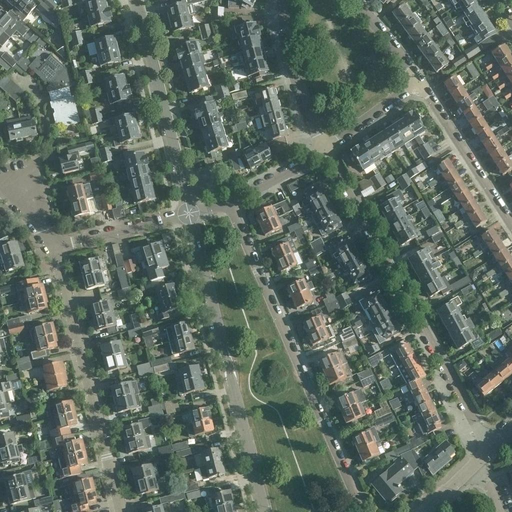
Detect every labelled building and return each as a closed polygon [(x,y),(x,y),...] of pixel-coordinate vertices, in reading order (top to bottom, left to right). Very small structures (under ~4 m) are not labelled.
[(14,6),(22,13),(27,8),(31,12),(37,6),(39,8),(37,10),(56,27),(58,24),(56,21),(59,18),(53,12),(44,4),(39,0),(8,0),(14,5),(14,6)] [(49,0),(47,0),(44,4),(53,12),(58,7),(49,0)] [(75,7),(73,0),(72,0),(61,3),(63,10),(75,7)] [(84,5),(87,17),(108,11),(106,5),(105,5),(104,0),(84,5)] [(174,0),(170,1),(172,9),(167,10),(169,14),(167,15),(169,22),(190,17),(187,7),(207,2),(207,0),(174,0)] [(256,0),(228,0),(228,9),(238,9),(239,6),(246,9),(247,6),(252,8),(254,2),(255,3),(256,0)] [(465,0),(454,7),(457,11),(461,8),(465,13),(477,5),(474,0),(465,0)] [(428,12),(432,10),(433,9),(429,4),(424,7),(428,12)] [(435,8),(437,12),(443,9),(440,4),(435,8)] [(477,5),(465,13),(468,18),(463,21),(466,24),(482,14),(480,11),(481,10),(477,5)] [(393,15),(400,25),(414,15),(411,11),(409,13),(404,7),(393,15)] [(224,22),(224,9),(211,9),(211,11),(208,12),(210,16),(211,16),(211,22),(224,22)] [(0,11),(0,29),(4,33),(6,34),(11,28),(12,29),(15,26),(25,35),(30,30),(14,15),(10,19),(4,14),(0,11)] [(108,11),(87,17),(90,28),(109,23),(108,19),(110,19),(108,11)] [(482,14),(466,24),(468,28),(472,25),(476,31),(489,22),(485,17),(484,17),(482,14)] [(414,15),(400,25),(407,35),(419,26),(414,20),(416,18),(414,15)] [(190,17),(169,22),(170,30),(172,29),(173,33),(193,28),(190,17)] [(446,25),(451,22),(448,17),(442,20),(446,25)] [(438,27),(442,24),(438,18),(433,22),(438,27)] [(446,25),(448,30),(454,26),(451,22),(446,25)] [(489,22),(476,31),(479,35),(474,38),(479,45),(495,34),(491,28),(492,28),(489,22)] [(250,23),(241,25),(234,27),(236,35),(239,35),(241,42),(260,37),(258,29),(256,29),(255,25),(251,26),(250,23)] [(199,28),(200,35),(212,32),(211,25),(199,28)] [(419,26),(407,35),(415,44),(426,36),(419,26)] [(71,42),(83,39),(81,32),(69,35),(71,42)] [(176,53),(178,61),(202,53),(200,47),(204,46),(202,41),(214,39),(212,32),(200,35),(201,40),(198,41),(198,42),(194,44),(194,43),(177,48),(178,52),(176,53)] [(460,34),(454,38),(457,43),(463,39),(460,34)] [(426,36),(415,44),(422,54),(433,45),(426,36)] [(260,37),(241,42),(238,42),(239,47),(242,46),(244,53),(261,49),(263,48),(261,42),(260,42),(258,37),(260,37)] [(73,48),(85,45),(83,39),(71,42),(73,48)] [(94,44),(97,56),(117,50),(116,43),(114,43),(113,39),(94,44)] [(450,48),(455,44),(450,39),(446,42),(450,48)] [(454,53),(458,50),(459,50),(455,44),(450,48),(454,53)] [(433,45),(422,54),(429,64),(440,55),(433,45)] [(476,46),(464,53),(468,60),(480,52),(476,46)] [(492,54),(499,64),(494,67),(495,67),(511,55),(506,46),(492,54)] [(261,49),(244,53),(241,54),(243,59),(245,58),(247,65),(266,60),(264,54),(263,54),(261,49)] [(117,50),(97,56),(100,67),(119,62),(118,58),(119,57),(117,50)] [(6,53),(1,58),(13,69),(16,65),(17,64),(6,53)] [(202,53),(178,61),(179,61),(180,60),(184,71),(203,65),(200,55),(202,54),(202,53)] [(440,55),(429,64),(436,73),(448,65),(449,63),(445,58),(443,58),(440,55)] [(511,55),(495,67),(495,68),(500,65),(505,74),(511,69),(511,55)] [(223,58),(219,60),(220,66),(221,65),(221,64),(233,62),(232,56),(223,58)] [(466,61),(462,56),(452,63),(455,68),(466,61)] [(13,69),(1,58),(0,57),(0,65),(8,73),(13,69)] [(43,73),(42,75),(23,57),(17,64),(16,65),(26,73),(29,69),(39,78),(46,84),(48,83),(51,85),(48,89),(47,91),(48,94),(71,88),(66,71),(50,57),(39,69),(43,73)] [(266,60),(247,65),(248,72),(246,73),(247,77),(254,75),(255,78),(264,76),(263,73),(268,72),(266,67),(268,66),(266,60)] [(487,72),(494,67),(491,62),(484,67),(487,72)] [(203,65),(184,71),(187,82),(207,76),(203,65)] [(511,69),(505,74),(508,79),(503,82),(497,86),(500,91),(511,84),(511,83),(511,69)] [(80,81),(93,77),(91,71),(79,74),(80,81)] [(493,81),(500,77),(497,72),(491,77),(493,81)] [(207,76),(187,82),(191,94),(210,88),(207,76)] [(0,83),(0,89),(2,91),(11,82),(6,77),(0,83)] [(82,87),(95,84),(93,77),(80,81),(82,87)] [(104,83),(107,94),(128,89),(127,89),(125,81),(124,82),(123,78),(104,83)] [(444,85),(451,95),(462,88),(456,78),(444,85)] [(11,82),(2,91),(6,95),(15,85),(11,82)] [(511,83),(511,84),(511,90),(503,96),(506,101),(511,96),(511,83)] [(218,101),(230,97),(229,94),(241,90),(240,84),(227,87),(226,84),(214,88),(218,101)] [(15,85),(6,95),(11,99),(20,90),(15,85)] [(473,98),(483,91),(481,87),(471,94),(473,98)] [(71,88),(48,94),(50,94),(52,103),(50,104),(55,124),(66,121),(67,127),(80,124),(73,98),(71,99),(69,89),(71,89),(71,88)] [(462,88),(451,95),(457,105),(469,98),(462,88)] [(128,89),(107,94),(110,106),(129,101),(128,96),(130,96),(128,89)] [(260,93),(263,105),(277,101),(274,89),(260,93)] [(20,90),(11,99),(16,103),(24,94),(20,90)] [(248,98),(246,92),(231,96),(233,102),(248,98)] [(211,98),(198,102),(200,108),(196,109),(197,113),(195,113),(197,121),(199,120),(216,115),(213,103),(211,98)] [(469,98),(457,105),(464,116),(475,108),(469,98)] [(277,101),(263,105),(266,117),(281,113),(277,101)] [(475,108),(464,116),(470,126),(482,118),(478,112),(481,110),(479,107),(476,109),(475,108)] [(90,120),(103,116),(101,110),(89,113),(90,120)] [(281,113),(266,117),(270,129),(284,125),(281,113)] [(407,120),(403,122),(413,138),(420,149),(424,146),(417,135),(424,131),(420,125),(421,124),(420,123),(421,122),(417,115),(414,117),(414,116),(413,116),(411,114),(405,118),(407,120)] [(216,115),(199,120),(203,132),(220,126),(216,115)] [(92,126),(104,122),(103,116),(90,120),(92,126)] [(133,116),(114,121),(114,119),(108,120),(110,128),(115,127),(116,133),(137,128),(135,120),(134,121),(133,116)] [(482,118),(470,126),(477,136),(488,128),(482,118)] [(26,119),(20,120),(24,139),(37,136),(35,123),(28,125),(26,119)] [(236,130),(247,127),(244,119),(238,120),(238,122),(234,123),(235,127),(231,128),(233,134),(237,133),(236,130)] [(23,139),(24,139),(20,120),(12,122),(14,127),(7,129),(10,142),(16,141),(17,143),(24,141),(23,139)] [(413,138),(403,122),(393,129),(403,144),(407,151),(411,148),(407,142),(413,138)] [(284,125),(270,129),(273,141),(271,143),(277,154),(288,148),(285,137),(287,137),(284,125)] [(223,137),(220,126),(203,132),(206,143),(223,137)] [(499,138),(509,132),(507,127),(497,134),(499,138)] [(137,128),(116,133),(118,140),(113,141),(115,148),(121,147),(120,144),(139,139),(138,135),(139,135),(137,128)] [(488,128),(477,136),(483,146),(495,138),(488,128)] [(403,144),(393,129),(383,135),(394,153),(398,150),(397,148),(403,144)] [(394,153),(383,135),(373,142),(384,159),(383,157),(389,153),(391,155),(394,153)] [(227,149),(223,137),(206,143),(210,154),(227,149)] [(495,138),(483,146),(490,156),(501,149),(495,138)] [(384,159),(373,142),(363,148),(373,164),(379,160),(380,162),(384,159)] [(271,143),(262,147),(254,152),(261,165),(272,159),(271,157),(277,154),(271,143)] [(79,154),(87,152),(94,150),(93,144),(73,149),(75,157),(60,161),(63,175),(79,171),(77,163),(81,162),(80,156),(79,156),(79,154)] [(421,156),(431,150),(427,144),(424,146),(420,149),(418,150),(421,156)] [(100,158),(112,155),(111,148),(98,151),(100,158)] [(373,164),(363,148),(360,150),(359,148),(352,152),(354,154),(353,155),(353,156),(351,157),(355,164),(357,163),(358,165),(359,164),(362,170),(369,166),(370,168),(374,166),(373,164)] [(501,149),(490,156),(496,166),(507,159),(501,149)] [(424,161),(434,155),(431,150),(421,156),(424,161)] [(231,160),(240,157),(238,151),(229,153),(231,160)] [(250,171),(261,165),(254,152),(243,158),(250,171)] [(507,159),(496,166),(503,176),(511,170),(511,165),(511,164),(511,162),(511,152),(510,154),(511,156),(507,159)] [(102,164),(114,161),(112,155),(100,158),(102,164)] [(128,171),(146,167),(148,166),(146,159),(144,159),(143,155),(125,160),(128,171)] [(231,161),(234,173),(241,171),(237,159),(231,161)] [(436,169),(443,179),(454,172),(448,162),(436,169)] [(146,167),(128,171),(131,182),(149,178),(148,177),(150,177),(148,170),(147,171),(146,167)] [(403,192),(413,185),(410,180),(420,174),(416,168),(396,181),(403,192)] [(374,193),(386,185),(377,169),(373,172),(376,177),(368,182),(374,193)] [(98,184),(104,183),(102,172),(89,175),(91,182),(97,180),(98,184)] [(454,172),(443,179),(449,189),(461,182),(454,172)] [(149,178),(131,182),(134,193),(151,189),(151,188),(153,188),(151,182),(150,182),(149,178)] [(430,190),(441,183),(438,179),(428,186),(430,190)] [(112,191),(119,190),(117,180),(109,182),(112,191)] [(292,191),(301,186),(297,180),(289,185),(292,191)] [(461,182),(449,189),(453,194),(448,197),(450,200),(441,206),(444,210),(454,204),(452,201),(456,199),(467,192),(461,182)] [(67,190),(71,204),(86,201),(95,199),(91,184),(67,190)] [(306,196),(308,200),(301,203),(304,209),(311,205),(325,198),(319,188),(306,196)] [(151,189),(134,193),(137,205),(146,203),(147,206),(155,204),(154,200),(155,199),(154,193),(152,193),(151,189)] [(467,192),(456,199),(462,209),(474,202),(467,192)] [(399,193),(387,199),(390,205),(381,210),(386,219),(401,211),(398,206),(404,202),(399,193)] [(116,210),(123,208),(120,197),(114,199),(116,210)] [(105,212),(112,211),(108,198),(102,199),(105,212)] [(325,198),(311,205),(314,212),(312,213),(313,216),(330,207),(325,198)] [(297,217),(301,215),(299,212),(301,211),(295,200),(289,203),(295,214),(297,217)] [(419,213),(427,209),(421,200),(414,204),(419,213)] [(86,201),(71,204),(74,218),(82,216),(83,218),(90,216),(86,201)] [(287,201),(272,208),(256,215),(261,226),(277,219),(293,212),(287,201)] [(436,208),(432,201),(427,204),(431,211),(436,208)] [(474,202),(462,209),(466,214),(461,217),(463,220),(454,226),(456,230),(467,224),(465,221),(469,219),(480,212),(474,202)] [(330,207),(313,216),(316,221),(319,219),(322,224),(335,217),(330,207)] [(422,219),(430,214),(427,209),(419,213),(422,219)] [(401,211),(386,219),(391,229),(409,219),(407,214),(404,216),(401,211)] [(480,212),(469,219),(476,230),(487,222),(480,212)] [(335,217),(322,224),(319,226),(321,230),(324,228),(327,234),(341,227),(335,217)] [(277,219),(261,226),(266,237),(282,230),(277,219)] [(409,219),(391,229),(396,238),(412,230),(409,225),(411,223),(409,219)] [(290,234),(302,229),(299,223),(287,228),(290,234)] [(430,238),(440,232),(437,226),(427,232),(430,238)] [(304,233),(308,232),(305,227),(302,229),(290,234),(294,243),(306,238),(304,233)] [(412,230),(396,238),(401,248),(420,238),(417,233),(415,235),(412,230)] [(492,231),(487,235),(485,231),(476,236),(478,240),(481,238),(484,243),(479,246),(482,251),(479,253),(478,251),(472,255),(475,259),(485,253),(484,251),(488,249),(499,242),(492,231)] [(434,245),(444,239),(441,234),(431,239),(434,245)] [(11,245),(9,237),(0,242),(0,249),(3,260),(20,256),(17,244),(11,245)] [(313,251),(324,245),(321,239),(310,245),(313,251)] [(335,248),(338,253),(333,256),(335,261),(340,258),(354,250),(349,241),(335,248)] [(499,242),(488,249),(494,259),(505,252),(499,242)] [(292,243),(288,244),(272,251),(277,263),(293,256),(297,254),(292,243)] [(141,251),(145,263),(164,256),(161,245),(141,251)] [(316,258),(328,251),(324,245),(313,251),(316,258)] [(354,250),(340,258),(343,263),(338,266),(341,270),(343,269),(359,260),(354,250)] [(409,261),(414,271),(430,262),(434,260),(429,250),(409,261)] [(505,252),(494,259),(498,265),(494,267),(495,269),(485,275),(487,277),(483,280),(484,282),(488,279),(498,273),(497,271),(501,269),(511,262),(505,252)] [(125,268),(124,263),(121,254),(114,256),(118,270),(125,268)] [(454,261),(456,260),(457,259),(454,254),(451,255),(444,258),(448,264),(454,261)] [(20,256),(3,260),(0,261),(0,265),(0,266),(4,265),(6,272),(23,268),(20,256)] [(164,256),(145,263),(151,283),(164,280),(161,270),(168,268),(164,256)] [(293,256),(277,263),(282,274),(298,267),(293,256)] [(308,271),(318,266),(313,256),(307,259),(309,263),(305,265),(308,271)] [(80,265),(84,278),(103,273),(108,272),(104,259),(80,265)] [(124,263),(125,268),(127,274),(137,272),(133,260),(124,263)] [(359,260),(343,269),(345,273),(348,272),(351,277),(365,269),(359,260)] [(454,261),(448,264),(451,270),(457,266),(454,261)] [(511,261),(511,262),(501,269),(507,279),(511,275),(511,261)] [(430,262),(414,271),(419,280),(437,270),(441,268),(438,264),(432,267),(430,262)] [(317,278),(323,275),(318,266),(308,271),(311,277),(315,275),(317,278)] [(365,269),(351,277),(348,279),(350,282),(353,281),(356,287),(370,279),(365,269)] [(328,281),(334,278),(330,270),(324,273),(328,281)] [(437,270),(419,280),(424,289),(440,281),(437,276),(440,274),(437,270)] [(473,272),(469,275),(475,285),(479,283),(473,272)] [(103,273),(84,278),(87,291),(105,287),(104,286),(106,285),(103,273)] [(511,275),(507,279),(511,286),(511,289),(510,291),(509,289),(498,295),(500,298),(511,289),(511,275)] [(456,284),(459,290),(470,285),(466,279),(456,284)] [(151,283),(139,286),(142,293),(148,291),(149,295),(155,293),(158,305),(180,298),(178,291),(176,291),(174,287),(167,289),(164,280),(151,283)] [(288,288),(293,299),(309,292),(304,281),(288,288)] [(440,281),(424,289),(430,299),(448,289),(446,284),(443,286),(440,281)] [(130,289),(128,282),(116,285),(117,292),(130,289)] [(0,295),(12,293),(10,286),(0,288),(0,295)] [(464,298),(474,292),(471,286),(460,292),(464,298)] [(26,303),(26,304),(44,299),(45,298),(42,287),(25,291),(27,303),(26,303)] [(130,289),(117,292),(119,298),(132,295),(130,289)] [(511,289),(500,298),(501,300),(511,292),(511,289)] [(309,292),(293,299),(297,311),(314,304),(309,292)] [(327,299),(323,301),(325,307),(337,301),(336,299),(332,292),(325,295),(327,299)] [(339,305),(350,300),(346,293),(336,299),(337,301),(339,305)] [(369,310),(369,311),(383,303),(378,293),(364,301),(367,307),(364,308),(366,312),(369,310)] [(182,305),(180,298),(158,305),(160,311),(156,312),(160,322),(168,319),(167,314),(169,314),(170,315),(173,314),(173,313),(181,310),(180,305),(182,305)] [(44,299),(26,304),(29,315),(47,311),(44,299)] [(450,306),(448,306),(448,307),(438,313),(443,323),(458,314),(462,312),(459,307),(462,306),(458,299),(449,304),(450,306)] [(353,305),(350,300),(339,305),(342,310),(342,311),(353,305)] [(337,301),(325,307),(330,316),(342,310),(339,305),(337,301)] [(91,307),(94,319),(113,315),(112,314),(114,313),(113,308),(111,308),(110,302),(91,307)] [(383,303),(369,311),(373,317),(370,318),(372,322),(389,313),(383,303)] [(491,315),(487,309),(478,315),(481,320),(491,315)] [(389,313),(372,322),(374,326),(377,324),(380,330),(394,322),(389,313)] [(458,314),(443,323),(448,332),(466,322),(464,318),(461,319),(458,314)] [(113,315),(94,319),(98,332),(116,327),(116,326),(117,325),(116,320),(114,320),(113,315)] [(131,316),(134,330),(140,329),(137,315),(136,315),(131,316)] [(304,322),(305,324),(303,325),(308,336),(325,329),(322,322),(324,321),(321,315),(304,322)] [(7,329),(21,326),(19,319),(6,322),(7,329)] [(140,325),(141,329),(141,330),(153,326),(151,321),(140,325)] [(357,330),(363,327),(360,321),(354,325),(357,330)] [(394,322),(380,330),(377,331),(379,335),(382,334),(385,340),(399,332),(394,322)] [(466,322),(448,332),(453,341),(469,333),(466,328),(468,326),(466,322)] [(187,325),(172,329),(166,330),(169,343),(169,344),(191,338),(187,325)] [(8,331),(9,335),(22,331),(21,326),(7,329),(8,331)] [(35,331),(37,342),(53,338),(55,338),(52,326),(35,331)] [(141,332),(144,340),(158,335),(157,333),(158,333),(156,327),(141,332)] [(330,327),(325,329),(308,336),(313,348),(335,338),(330,327)] [(141,329),(127,333),(129,339),(142,336),(141,332),(141,330),(141,329)] [(359,335),(356,330),(354,331),(358,340),(363,338),(361,334),(359,335)] [(499,330),(495,332),(478,341),(481,347),(502,335),(499,330)] [(9,335),(8,331),(0,332),(0,339),(10,337),(9,335)] [(355,338),(352,331),(340,336),(343,343),(341,344),(342,344),(355,338)] [(469,333),(453,341),(458,351),(477,341),(474,337),(472,338),(469,333)] [(10,337),(0,339),(0,346),(11,343),(10,337)] [(53,338),(37,342),(36,343),(39,354),(56,350),(53,338)] [(191,338),(169,344),(173,357),(179,355),(179,356),(194,352),(191,338)] [(355,338),(342,344),(344,351),(358,345),(355,338)] [(501,362),(504,365),(511,375),(511,355),(510,354),(503,360),(495,351),(498,349),(496,346),(498,345),(500,348),(503,346),(499,341),(489,346),(493,352),(491,353),(499,363),(501,362)] [(102,348),(105,361),(123,356),(123,355),(124,354),(123,349),(121,349),(120,343),(102,348)] [(369,357),(380,351),(377,345),(366,351),(369,357)] [(397,366),(414,357),(408,346),(391,355),(397,366)] [(383,360),(380,354),(380,353),(368,360),(372,369),(381,365),(379,362),(383,360)] [(320,362),(325,374),(342,367),(339,361),(343,360),(340,354),(320,362)] [(123,356),(105,361),(108,373),(126,369),(126,367),(127,366),(126,361),(124,361),(123,356)] [(18,368),(31,365),(29,357),(16,361),(18,368)] [(402,377),(419,367),(414,357),(397,366),(402,377)] [(170,358),(150,363),(151,369),(152,369),(172,364),(170,358)] [(152,369),(151,369),(149,364),(136,367),(138,374),(152,370),(152,369)] [(172,364),(152,369),(152,370),(153,375),(155,375),(168,372),(174,370),(172,364)] [(19,373),(32,370),(31,365),(18,368),(19,373)] [(47,381),(63,377),(65,376),(62,365),(44,369),(47,381)] [(511,375),(504,365),(495,373),(503,383),(511,375)] [(179,372),(182,384),(201,379),(198,367),(179,372)] [(342,367),(325,374),(331,387),(351,378),(348,372),(345,373),(342,367)] [(425,378),(419,367),(402,377),(408,386),(420,380),(425,378)] [(360,382),(374,377),(374,376),(373,376),(370,369),(357,375),(360,382)] [(153,375),(152,370),(138,374),(139,380),(153,376),(152,376),(153,375)] [(495,373),(485,380),(493,391),(503,383),(495,373)] [(19,374),(5,378),(7,385),(10,384),(21,381),(19,374)] [(63,377),(47,381),(46,381),(49,393),(66,388),(63,377)] [(363,389),(377,383),(374,377),(360,382),(363,389)] [(201,379),(182,384),(177,385),(180,397),(204,391),(201,379)] [(383,392),(392,388),(388,379),(379,383),(383,392)] [(425,392),(420,381),(420,380),(408,386),(405,387),(408,393),(403,396),(405,401),(407,400),(425,392)] [(485,380),(476,388),(484,398),(493,391),(485,380)] [(11,404),(8,393),(12,392),(10,384),(7,385),(0,386),(0,408),(12,405),(12,404),(11,404)] [(112,389),(115,402),(140,395),(133,397),(133,396),(135,395),(134,390),(131,390),(131,387),(133,386),(132,384),(112,389)] [(337,401),(342,413),(358,406),(356,401),(361,398),(359,392),(337,401)] [(430,403),(425,392),(407,400),(409,405),(413,403),(415,408),(418,407),(418,408),(430,403)] [(140,395),(115,402),(118,414),(136,410),(136,409),(138,407),(137,403),(136,402),(142,401),(140,395)] [(28,407),(41,403),(39,396),(26,399),(28,407)] [(391,408),(399,404),(397,399),(389,403),(391,408)] [(164,404),(161,405),(163,410),(165,410),(178,407),(177,400),(163,403),(164,404)] [(29,412),(42,408),(41,403),(28,407),(29,412)] [(71,403),(54,407),(49,409),(52,421),(57,419),(73,415),(74,415),(71,403)] [(430,403),(418,408),(418,409),(416,410),(418,415),(411,419),(414,424),(420,421),(436,414),(430,403)] [(12,405),(0,408),(0,421),(8,419),(7,413),(13,411),(12,405)] [(161,405),(160,405),(147,408),(149,415),(162,412),(162,410),(163,410),(161,405)] [(358,406),(342,413),(347,425),(366,417),(363,411),(361,412),(358,406)] [(178,407),(165,410),(167,416),(180,413),(178,407)] [(392,414),(391,414),(388,407),(375,413),(378,420),(380,419),(380,420),(392,414)] [(190,414),(193,426),(211,421),(209,410),(190,414)] [(162,412),(149,415),(151,421),(163,418),(162,412)] [(392,414),(380,420),(383,426),(395,420),(392,414)] [(436,414),(420,421),(422,425),(425,423),(425,425),(424,425),(426,430),(425,431),(427,435),(441,429),(440,426),(441,425),(436,414)] [(18,426),(31,422),(29,415),(16,418),(18,426)] [(73,415),(57,419),(52,421),(49,421),(52,433),(50,433),(52,441),(66,438),(64,430),(76,427),(73,415)] [(122,431),(126,443),(144,439),(142,432),(151,427),(149,420),(139,423),(139,426),(122,431)] [(211,421),(193,426),(195,437),(214,433),(211,421)] [(19,431),(32,428),(31,422),(18,426),(19,431)] [(369,433),(364,436),(363,433),(355,436),(356,439),(354,440),(358,452),(380,443),(374,428),(368,431),(369,433)] [(0,438),(0,452),(16,448),(13,436),(0,438)] [(81,442),(68,445),(66,438),(52,441),(54,449),(56,448),(59,460),(65,459),(83,454),(84,454),(81,442)] [(407,445),(407,446),(410,452),(422,445),(424,445),(421,438),(407,445)] [(144,439),(126,443),(129,456),(147,451),(147,450),(148,448),(147,444),(145,443),(144,439)] [(50,441),(36,444),(40,456),(40,457),(43,456),(41,450),(52,447),(50,441)] [(187,442),(171,446),(158,449),(161,462),(175,458),(173,453),(189,449),(187,442)] [(380,443),(358,452),(363,463),(380,456),(385,454),(380,443)] [(447,459),(454,453),(445,443),(421,464),(432,477),(450,461),(447,459)] [(422,445),(410,452),(414,461),(414,460),(427,454),(422,445)] [(387,462),(392,460),(410,452),(407,446),(384,456),(387,462)] [(22,447),(16,448),(0,452),(0,463),(1,465),(1,467),(10,465),(20,463),(19,460),(21,459),(20,454),(23,454),(22,447)] [(178,459),(194,455),(192,449),(176,453),(178,459)] [(219,450),(203,454),(200,455),(204,468),(206,467),(222,463),(221,460),(223,460),(221,453),(220,454),(219,450)] [(413,474),(412,473),(418,468),(414,460),(414,461),(410,452),(392,460),(396,465),(372,486),(388,504),(402,492),(398,487),(413,474)] [(83,454),(65,459),(68,470),(63,472),(64,477),(81,473),(79,467),(86,466),(83,454)] [(26,460),(28,467),(42,463),(40,457),(40,456),(26,460)] [(42,463),(28,467),(30,473),(43,469),(42,463)] [(206,467),(204,468),(200,469),(203,481),(209,480),(218,478),(219,479),(221,478),(221,479),(227,477),(226,471),(224,471),(222,463),(206,467)] [(133,471),(136,484),(154,480),(154,479),(156,477),(155,473),(152,472),(157,471),(155,466),(133,471)] [(5,481),(8,494),(31,488),(30,487),(26,489),(23,477),(5,481)] [(154,480),(136,484),(139,497),(158,493),(157,491),(159,489),(158,485),(156,485),(154,480)] [(49,489),(62,486),(61,481),(47,484),(49,489)] [(74,486),(77,497),(93,493),(94,493),(91,481),(74,486)] [(184,494),(199,491),(198,484),(183,488),(182,487),(169,490),(172,503),(186,500),(184,494)] [(31,488),(8,494),(11,506),(29,502),(28,494),(32,493),(31,488)] [(188,502),(201,498),(199,492),(186,495),(188,502)] [(93,493),(77,497),(71,498),(73,507),(71,507),(71,511),(87,511),(88,511),(87,507),(96,505),(93,493)] [(212,497),(215,510),(233,506),(230,493),(212,497)] [(38,508),(51,505),(49,497),(36,500),(38,508)]
